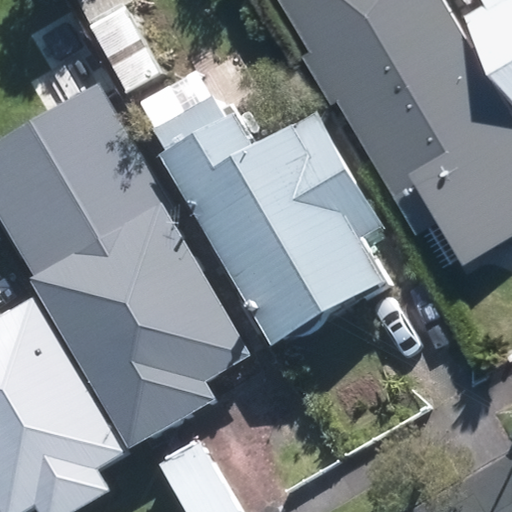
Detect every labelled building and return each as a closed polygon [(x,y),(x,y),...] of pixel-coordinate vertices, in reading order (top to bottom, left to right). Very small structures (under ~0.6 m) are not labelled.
[(131,0),(68,0),(114,76),(160,48),(131,0)] [(511,212),(511,180),(410,0),(247,0),(387,248),(437,221),(451,247),(511,212)] [(511,0),(455,0),(433,13),(495,117),(511,107),(511,0)] [(329,195),(284,117),(228,150),(205,110),(151,140),(172,178),(153,189),(246,353),(358,289),(310,205),(329,195)] [(219,367),(135,215),(80,245),(66,219),(3,254),(14,275),(113,453),(198,406),(186,385),(219,367)] [(87,462),(2,307),(0,308),(0,510),(14,503),(18,511),(51,511),(81,496),(68,472),(87,462)] [(205,511),(170,455),(129,481),(149,511),(205,511)]
